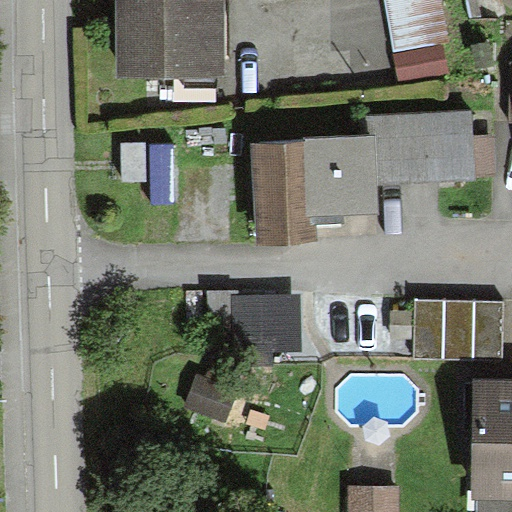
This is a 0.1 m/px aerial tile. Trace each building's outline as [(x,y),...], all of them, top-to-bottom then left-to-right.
[(122,0),(122,62),(224,63),(225,0),(122,0)] [(442,0),(386,0),(393,47),(444,40),(449,39),(442,0)] [(444,40),(393,47),(398,77),(449,70),(444,40)] [(372,126),(251,130),(257,230),(315,227),(314,210),(323,209),(346,209),(346,198),(380,197),(379,178),(473,175),(471,107),(372,111),(372,126)] [(238,285),(210,287),(214,343),(242,342),(238,285)] [(502,294),(417,293),(415,354),(501,355),(502,294)] [(511,365),(476,364),(471,483),(511,484),(511,365)] [(396,511),(396,481),(349,482),(349,511),(396,511)]
